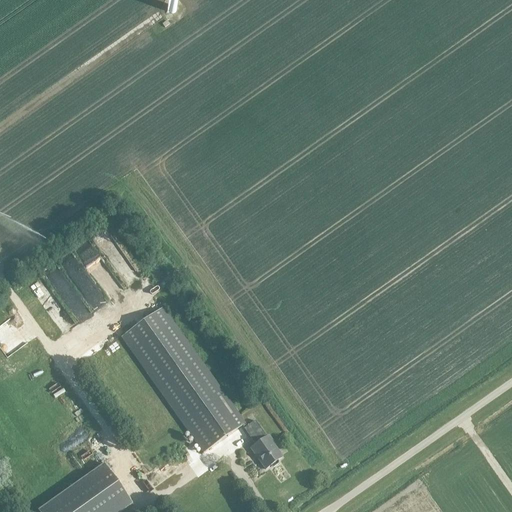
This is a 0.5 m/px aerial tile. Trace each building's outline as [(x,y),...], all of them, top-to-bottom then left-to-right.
[(107,239),(98,248),(124,275),(133,267),(107,239)] [(75,247),(82,257),(93,250),(87,240),(75,247)] [(83,263),(100,279),(109,269),(92,254),(83,263)] [(44,299),(54,313),(61,308),(51,294),(44,299)] [(163,308),(121,338),(203,454),(242,426),(245,424),(163,308)] [(258,458),(267,469),(270,467),(271,468),(273,468),(278,465),(278,463),(277,462),(282,458),(273,445),(274,444),(268,437),(267,438),(255,422),(247,427),(245,424),(242,426),(244,429),(244,430),(255,446),(251,449),(257,458),(258,458)] [(37,511),(121,511),(132,505),(103,465),(37,511)]
